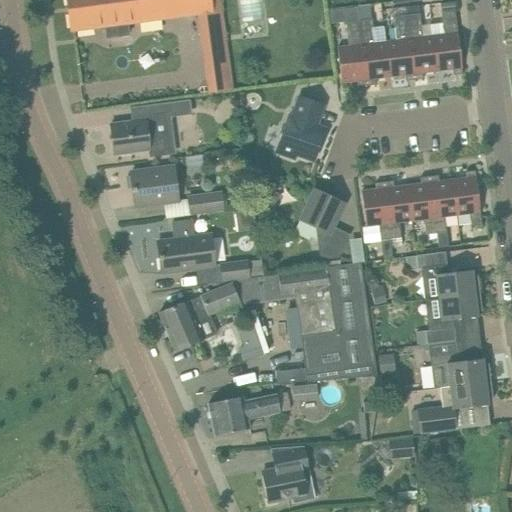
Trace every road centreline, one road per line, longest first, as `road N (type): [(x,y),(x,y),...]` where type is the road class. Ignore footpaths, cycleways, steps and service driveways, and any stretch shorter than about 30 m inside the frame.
road 1 (tertiary): [(199,511),(36,128),(9,0)]
road 2 (residential): [(353,128),(495,112)]
